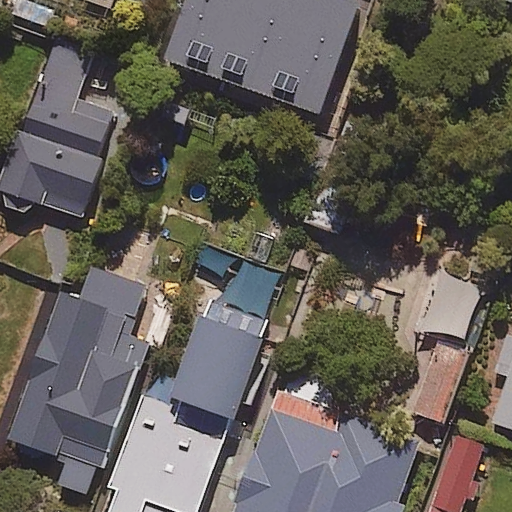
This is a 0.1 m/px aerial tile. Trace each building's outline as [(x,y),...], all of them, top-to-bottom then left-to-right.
[(133,0),(159,9),(161,0),(133,0)] [(376,15),(332,0),(208,0),(184,70),(338,125),(376,15)] [(91,68),(56,54),(3,185),(84,218),(107,160),(99,157),(117,114),(79,99),(91,68)] [(360,202),(325,187),(310,223),(345,237),(360,202)] [(205,270),(222,276),(183,383),(161,375),(110,511),(146,511),(151,500),(184,511),(200,511),(288,274),(213,247),(205,270)] [(151,290),(96,271),(89,291),(70,285),(18,435),(75,455),(67,478),(104,490),(157,336),(137,329),(151,290)] [(492,287),(443,274),(428,329),(478,342),(492,287)] [(471,361),(437,348),(414,411),(448,424),(471,361)] [(511,365),(493,421),(511,427),(511,365)] [(346,385),(293,367),(241,511),(406,511),(408,508),(402,505),(423,445),(336,414),(346,385)] [(467,511),(487,445),(452,435),(429,511),(467,511)]
